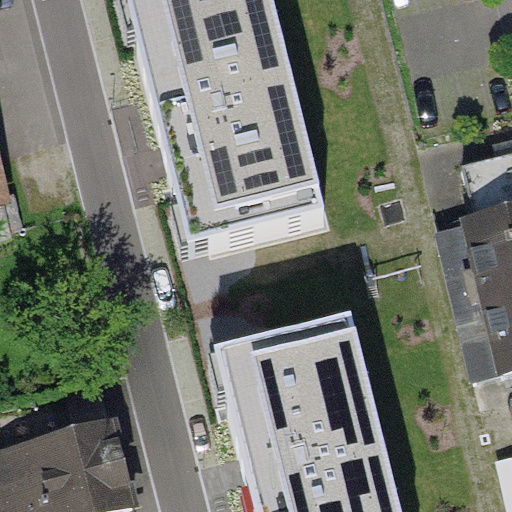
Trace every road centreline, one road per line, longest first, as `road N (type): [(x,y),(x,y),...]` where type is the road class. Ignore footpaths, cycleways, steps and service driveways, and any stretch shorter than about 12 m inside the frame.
road 1 (residential): [(59,0),(187,511)]
road 2 (track): [(361,0),(485,511)]
